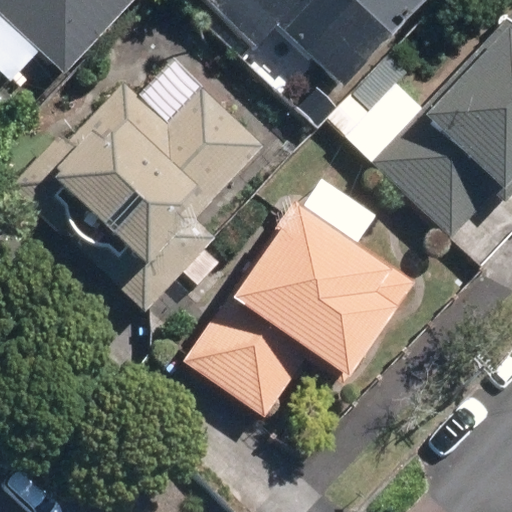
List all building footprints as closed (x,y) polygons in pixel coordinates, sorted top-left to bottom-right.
[(0,0),(0,25),(59,79),(132,0),(0,0)] [(193,0),(249,53),(269,32),(334,94),(424,0),(193,0)] [(388,86),(336,140),(442,242),(486,197),(497,207),(511,191),(511,9),(414,111),(388,86)] [(53,140),(4,193),(139,318),(209,243),(188,224),(257,151),(192,91),(160,126),(117,87),(61,147),(53,140)] [(286,208),(177,369),(258,424),(299,363),(337,389),(405,289),(286,208)]
